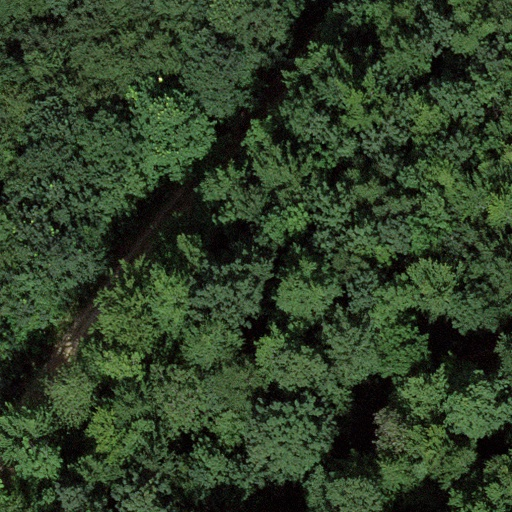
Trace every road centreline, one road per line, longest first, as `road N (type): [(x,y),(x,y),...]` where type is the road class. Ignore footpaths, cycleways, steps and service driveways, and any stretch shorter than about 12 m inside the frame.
road 1 (track): [(349,0),(25,392),(0,434)]
road 2 (track): [(101,0),(0,93)]
